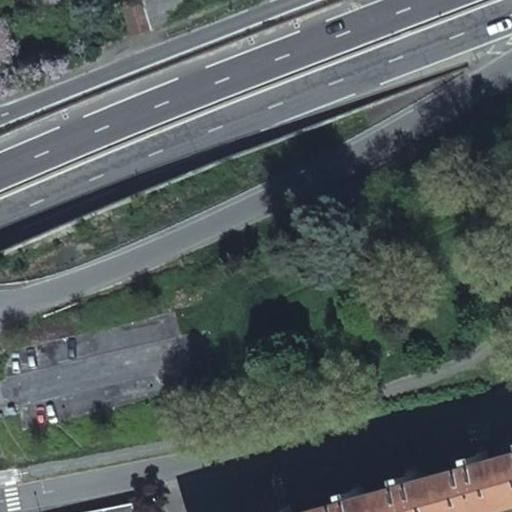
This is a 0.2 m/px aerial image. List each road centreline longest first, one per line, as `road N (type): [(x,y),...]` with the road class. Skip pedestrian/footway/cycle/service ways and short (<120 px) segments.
road 1 (trunk): [(0,307),(342,165),(511,60)]
road 2 (trunk): [(0,220),(511,14)]
road 3 (residential): [(0,501),(511,396)]
road 4 (trunk): [(426,0),(0,174)]
road 5 (trunk): [(296,0),(0,115)]
